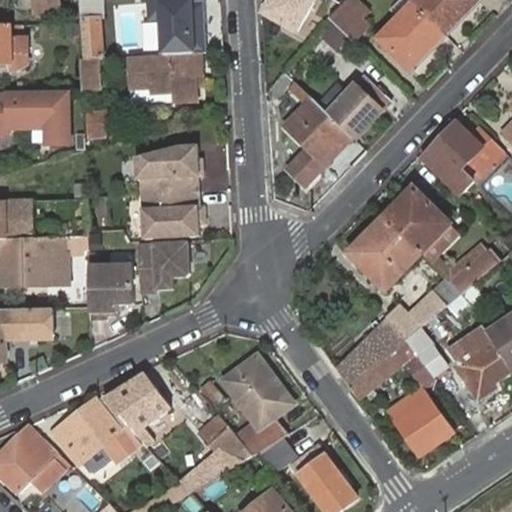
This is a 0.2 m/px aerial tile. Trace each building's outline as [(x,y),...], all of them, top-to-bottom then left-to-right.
[(36,0),(38,17),(62,15),(60,0),(36,0)] [(82,0),(84,21),(103,20),(106,15),(105,0),(82,0)] [(195,0),(148,0),(150,22),(162,22),(164,56),(206,53),(210,52),(206,1),(196,2),(195,0)] [(270,0),(261,15),(300,38),(322,0),(270,0)] [(475,0),(417,0),(413,5),(443,35),(476,1),(475,0)] [(368,18),(349,1),(346,5),(331,22),(354,44),(371,27),(362,23),(368,18)] [(443,35),(413,5),(380,39),(409,69),(443,35)] [(103,20),(84,21),(86,58),(105,57),(103,20)] [(2,24),(0,24),(0,66),(3,66),(3,73),(20,74),(31,67),(30,37),(2,38),(2,24)] [(208,76),(206,53),(164,56),(154,56),(134,57),(136,92),(155,91),(155,89),(178,87),(178,103),(203,101),(201,86),(201,77),(208,76)] [(82,60),(83,91),(103,91),(101,59),(82,60)] [(285,74),(271,90),(280,98),(295,83),(285,74)] [(201,77),(201,86),(209,85),(208,76),(201,77)] [(365,79),(334,112),(358,135),(390,102),(365,79)] [(306,187),(353,139),(296,84),(288,93),(306,110),(287,129),(308,151),(289,170),(306,187)] [(0,126),(12,127),(11,99),(0,99),(0,126)] [(106,126),(117,123),(116,122),(112,110),(90,117),(96,138),(108,134),(106,126)] [(119,131),(117,123),(106,126),(108,134),(109,134),(119,131)] [(459,124),(424,160),(460,197),(468,188),(457,176),(484,149),(496,160),(505,152),(484,128),(473,138),(459,124)] [(141,180),(142,195),(199,192),(198,178),(202,178),(201,160),(197,161),(196,147),(180,148),(140,164),(137,163),(138,181),(141,180)] [(496,160),(484,149),(457,176),(468,188),(496,160)] [(74,184),(73,201),(89,200),(89,197),(88,184),(74,184)] [(417,190),(386,220),(420,254),(451,225),(417,190)] [(142,195),(145,241),(200,238),(201,225),(206,225),(205,208),(200,208),(199,192),(142,195)] [(0,241),(5,241),(38,240),(35,202),(0,203),(0,241)] [(420,254),(386,220),(351,254),(386,291),(422,255),(420,254)] [(420,254),(422,255),(432,267),(462,237),(451,225),(420,254)] [(65,251),(91,250),(90,237),(76,238),(65,238),(65,251)] [(38,240),(5,241),(6,287),(48,285),(48,239),(38,240)] [(189,245),(139,247),(142,295),(157,294),(156,292),(175,291),(174,280),(187,280),(191,275),(189,245)] [(486,254),(488,253),(481,245),(452,270),(440,259),(432,267),(450,285),(486,254)] [(488,253),(486,254),(496,266),(501,262),(491,250),(488,253)] [(450,285),(461,296),(474,285),(496,266),(486,254),(450,285)] [(91,267),(92,314),(107,314),(119,314),(118,306),(135,306),(134,266),(91,267)] [(392,327),(406,342),(422,329),(459,297),(445,282),(408,319),(397,307),(385,319),(392,327)] [(474,285),(461,296),(470,308),(484,297),(474,285)] [(6,311),(7,342),(54,340),(53,310),(6,311)] [(493,342),(511,369),(511,318),(488,334),(493,342)] [(387,358),(406,342),(392,327),(374,344),(377,347),(387,358)] [(424,331),(412,339),(417,348),(430,339),(424,331)] [(417,348),(412,339),(407,343),(418,358),(433,347),(430,339),(417,348)] [(436,383),(433,379),(433,377),(418,358),(407,343),(406,342),(387,358),(352,388),(361,400),(403,369),(408,375),(410,373),(421,389),(389,412),(420,456),(453,433),(424,392),(436,383)] [(494,385),(511,372),(511,369),(493,342),(476,353),(467,360),(461,351),(451,358),(480,399),(496,388),(494,385)] [(470,344),(461,351),(467,360),(476,353),(470,344)] [(344,376),(352,388),(387,358),(377,347),(344,376)] [(448,368),(433,347),(418,358),(433,377),(433,379),(448,368)] [(258,359),(225,384),(261,432),(258,434),(253,427),(239,440),(256,458),(283,441),(290,437),(277,420),(295,406),(258,359)] [(146,375),(103,398),(114,410),(126,423),(147,445),(153,440),(140,427),(171,407),(146,375)] [(208,382),(198,390),(215,411),(224,402),(208,382)] [(140,443),(126,423),(120,427),(97,400),(54,431),(78,464),(103,444),(111,456),(125,446),(129,452),(140,443)] [(194,496),(256,458),(239,440),(231,430),(221,419),(199,438),(209,447),(205,451),(213,460),(186,486),(186,487),(194,496)] [(70,466),(31,427),(0,456),(0,475),(20,495),(36,479),(56,459),(66,469),(70,466)] [(296,458),(283,441),(260,455),(274,473),(296,458)] [(125,446),(111,456),(116,462),(129,452),(125,446)] [(294,468),(326,511),(341,511),(358,500),(320,449),(294,468)] [(92,474),(110,462),(103,451),(85,463),(92,474)] [(56,459),(36,479),(46,489),(66,469),(56,459)] [(168,511),(194,496),(186,487),(145,511),(168,511)] [(248,511),(287,511),(272,494),(248,511)]
